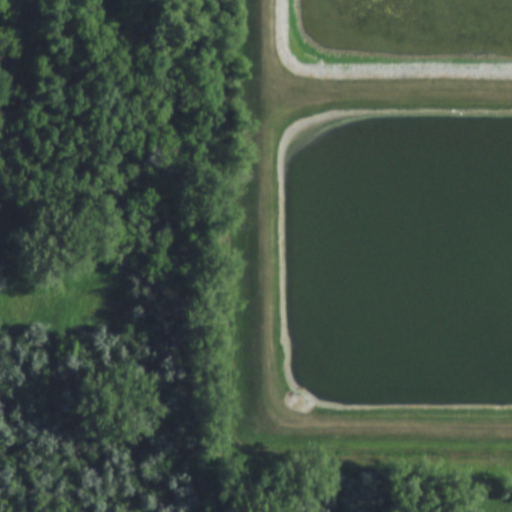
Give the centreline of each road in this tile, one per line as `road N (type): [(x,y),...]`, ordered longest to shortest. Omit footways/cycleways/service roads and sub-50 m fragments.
road 1 (track): [(259,0),(262,393),(275,420),(307,429),(511,431)]
road 2 (track): [(260,94),(511,95)]
